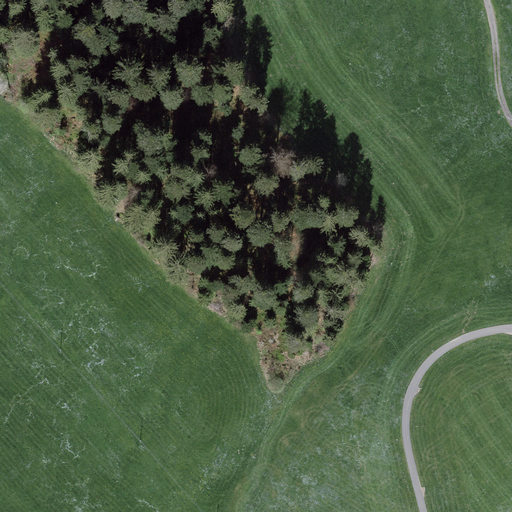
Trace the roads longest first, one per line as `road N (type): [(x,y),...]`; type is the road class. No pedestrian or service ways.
road 1 (track): [(511,329),(460,337),(420,371),(409,392),(406,443),(423,511)]
road 2 (track): [(486,0),(500,99),(511,126)]
